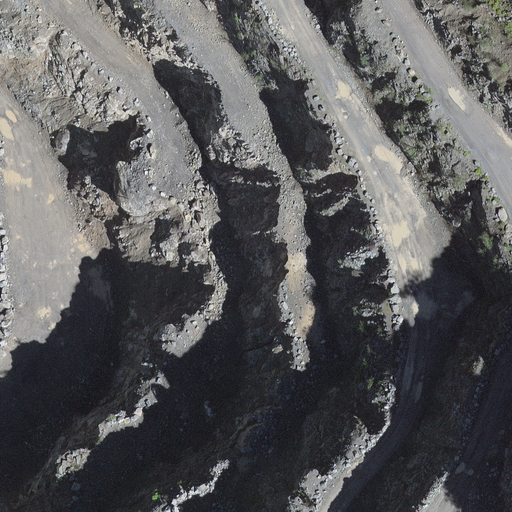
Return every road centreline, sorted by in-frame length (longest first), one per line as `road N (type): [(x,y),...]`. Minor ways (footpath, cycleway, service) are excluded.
road 1 (track): [(511,180),(394,0)]
road 2 (track): [(424,511),(487,441),(511,393)]
